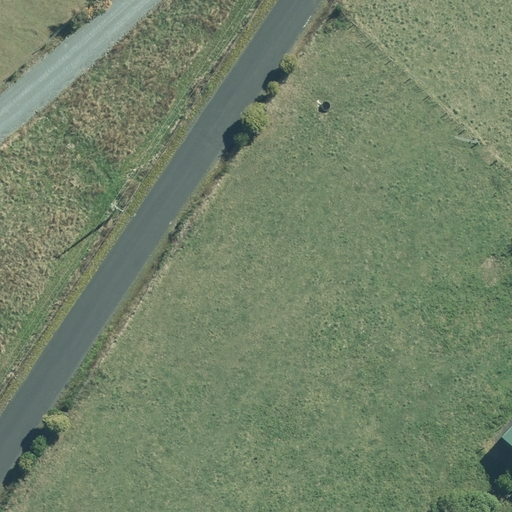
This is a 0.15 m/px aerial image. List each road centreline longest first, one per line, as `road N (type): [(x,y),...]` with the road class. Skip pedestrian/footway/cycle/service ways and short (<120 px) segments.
road 1 (unclassified): [(0,501),(137,289),(301,0)]
road 2 (residential): [(141,0),(0,125)]
